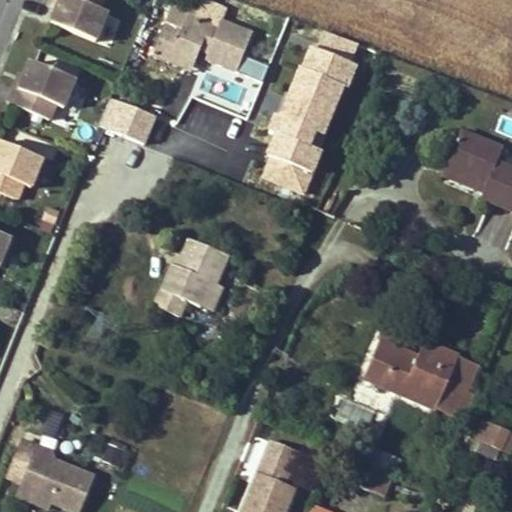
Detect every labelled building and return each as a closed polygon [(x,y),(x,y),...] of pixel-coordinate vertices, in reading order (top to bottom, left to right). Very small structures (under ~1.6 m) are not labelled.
[(93,41),(108,0),(51,0),(43,21),(93,41)] [(181,32),(165,25),(152,57),(190,73),(201,46),(209,49),(205,60),(237,73),(254,34),(222,22),(219,30),(188,17),(181,32)] [(305,201),(359,44),(311,27),(257,185),(305,201)] [(7,105),(57,120),(71,76),(21,61),(7,105)] [(446,167),(488,184),(484,193),(482,198),(511,210),(511,169),(496,163),(502,149),(461,132),(446,167)] [(0,143),(0,193),(25,201),(38,155),(0,143)] [(484,193),(488,184),(446,167),(442,175),(484,193)] [(0,258),(9,238),(0,234),(0,258)] [(171,267),(154,308),(180,319),(186,303),(201,309),(211,285),(216,287),(228,258),(188,242),(181,258),(177,270),(171,267)] [(171,267),(177,270),(181,258),(176,256),(171,267)] [(216,287),(211,285),(201,309),(213,314),(223,290),(216,287)] [(378,343),(362,381),(436,412),(446,386),(457,360),(423,346),(418,360),(414,367),(406,364),(409,356),(378,343)] [(406,364),(414,367),(418,360),(409,356),(406,364)] [(478,369),(457,360),(446,386),(467,394),(478,369)] [(54,438),(62,415),(47,410),(39,433),(54,438)] [(479,442),(501,452),(507,435),(486,426),(479,442)] [(511,449),(511,436),(507,435),(501,452),(510,455),(511,449)] [(37,451),(21,445),(6,481),(21,487),(18,494),(51,507),(62,511),(80,511),(93,481),(55,466),(34,457),(37,451)] [(124,465),(125,451),(104,449),(102,463),(124,465)] [(366,465),(394,474),(399,458),(371,449),(366,465)] [(51,457),(37,451),(34,457),(55,466),(51,457)] [(351,484),(369,491),(373,481),(375,476),(356,469),(351,484)] [(286,511),(294,492),(257,478),(243,511),(286,511)] [(388,488),(373,481),(369,491),(383,498),(388,488)] [(48,511),(51,507),(18,494),(16,500),(45,511),(48,511)]
